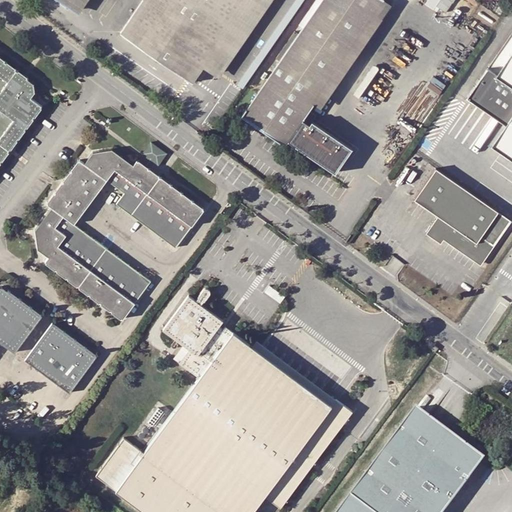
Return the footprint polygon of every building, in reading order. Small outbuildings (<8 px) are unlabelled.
[(47,0),(61,9),(67,0),(47,0)] [(241,0),(135,0),(112,35),(183,85),(241,0)] [(237,117),(277,145),(280,140),(297,116),(300,112),(377,1),(374,0),(316,0),(297,28),(237,117)] [(316,0),(310,0),(293,25),(297,28),(316,0)] [(426,0),(444,14),(454,0),(426,0)] [(511,33),(466,101),(505,129),(490,150),(511,165),(511,33)] [(0,169),(44,111),(34,104),(38,98),(38,89),(0,60),(0,169)] [(300,112),(297,116),(304,121),(307,116),(300,112)] [(304,121),(297,116),(280,140),(327,172),(343,148),(304,121)] [(48,258),(44,264),(122,323),(151,285),(75,226),(106,183),(125,197),(118,205),(178,250),(205,211),(138,161),(134,166),(113,150),(95,152),(88,161),(83,158),(48,206),(53,209),(37,230),(37,249),(48,258)] [(493,215),(432,173),(411,204),(436,222),(425,238),(437,246),(440,241),(476,266),(489,248),(506,224),(493,215)] [(254,348),(235,334),(222,325),(225,320),(202,304),(209,293),(209,290),(205,287),(196,299),(191,296),(165,331),(191,351),(181,364),(201,379),(144,454),(124,440),(97,477),(143,511),(255,511),(265,499),(281,510),(292,496),(290,494),(336,433),(338,435),(343,427),(349,420),(354,413),(338,400),(333,407),(254,348)] [(0,344),(14,356),(44,316),(11,291),(9,294),(3,290),(0,290),(0,344)] [(27,363),(71,396),(100,356),(56,324),(27,363)] [(259,341),(254,348),(333,407),(338,400),(259,341)] [(429,348),(438,354),(441,350),(433,344),(429,348)] [(445,511),(483,462),(417,412),(341,511),(445,511)]
